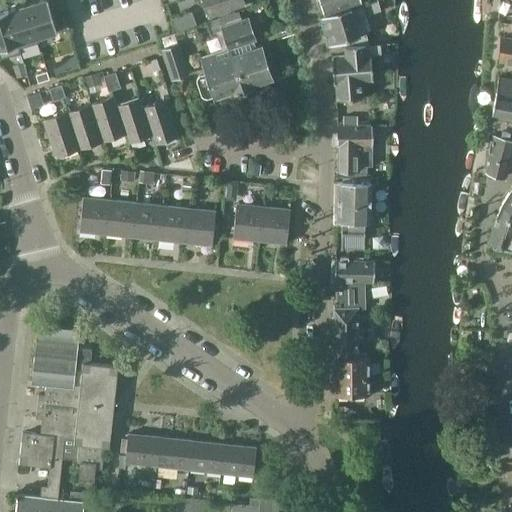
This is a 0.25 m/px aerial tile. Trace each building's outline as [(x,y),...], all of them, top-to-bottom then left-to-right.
[(57,31),(48,0),(39,0),(28,4),(38,37),(57,31)] [(202,0),(208,17),(246,4),(244,0),(202,0)] [(317,0),(318,1),(320,9),(323,10),(324,14),(360,4),(359,0),(317,0)] [(377,0),(373,0),(320,17),(328,44),(359,35),(354,19),(381,10),(377,0)] [(38,37),(28,4),(8,10),(20,48),(39,42),(38,37)] [(20,48),(8,10),(0,12),(0,59),(21,52),(20,48)] [(223,27),(230,48),(244,89),(272,79),(261,47),(256,49),(254,41),(255,41),(247,19),(223,27)] [(507,38),(501,36),(497,61),(511,62),(511,24),(509,24),(507,38)] [(382,43),(350,45),(344,46),(344,55),(331,55),(335,93),(364,91),(363,79),(374,79),(373,53),(382,53),(382,43)] [(187,74),(178,46),(162,52),(172,79),(187,74)] [(244,89),(230,48),(203,57),(208,73),(200,76),(198,78),(198,81),(203,95),(205,97),(207,97),(215,95),(216,98),(244,89)] [(156,60),(150,62),(152,70),(159,68),(156,60)] [(22,63),(14,66),(17,77),(26,74),(22,63)] [(57,66),(47,68),(50,75),(60,72),(57,66)] [(47,71),(36,75),(38,83),(49,79),(47,71)] [(115,71),(103,75),(108,91),(120,87),(115,71)] [(95,73),(82,77),(85,85),(97,80),(95,73)] [(496,91),(495,98),(511,101),(511,79),(498,77),(496,91)] [(61,84),(49,88),(53,100),(65,96),(61,84)] [(114,95),(94,102),(107,139),(126,133),(114,95)] [(140,97),(117,104),(129,142),(152,134),(143,106),(140,97)] [(166,98),(143,106),(152,134),(155,143),(179,135),(166,98)] [(491,125),(511,128),(511,101),(495,98),(492,116),(491,125)] [(94,102),(70,110),(83,148),(107,139),(94,102)] [(70,110),(43,119),(55,157),(83,148),(70,110)] [(372,125),(338,125),(338,171),(345,171),(345,177),(366,177),(366,165),(371,165),(372,125)] [(511,128),(491,125),(486,171),(505,177),(511,160),(511,128)] [(111,169),(101,169),(100,183),(110,184),(111,169)] [(134,172),(120,171),(119,181),(133,182),(134,172)] [(156,174),(140,172),(138,184),(154,186),(156,174)] [(366,182),(366,177),(345,177),(345,181),(337,181),(336,220),(341,220),(341,233),(365,234),(365,221),(370,221),(371,182),(366,182)] [(511,187),(502,202),(497,215),(511,219),(511,187)] [(79,231),(103,233),(107,199),(83,196),(79,231)] [(103,233),(128,236),(132,201),(107,199),(103,233)] [(128,236),(154,238),(158,204),(132,201),(128,236)] [(233,237),(260,240),(263,206),(237,203),(233,237)] [(154,238),(183,241),(187,207),(158,204),(154,238)] [(260,240),(286,243),(290,209),(263,206),(260,240)] [(214,223),(216,210),(187,207),(183,241),(212,245),(213,236),(218,236),(220,224),(214,223)] [(511,248),(511,219),(497,215),(487,244),(511,248)] [(335,260),(335,281),(359,282),(359,287),(372,287),(372,282),(374,281),(375,261),(335,260)] [(359,282),(335,281),(335,357),(358,357),(359,287),(359,282)] [(90,363),(91,350),(74,348),(76,332),(41,328),(35,379),(46,381),(45,394),(38,393),(37,410),(36,418),(45,419),(43,434),(22,431),(19,463),(50,467),(48,486),(42,485),(40,496),(17,493),(15,511),(83,511),(85,500),(58,497),(65,437),(74,438),(74,443),(109,447),(118,366),(90,363)] [(358,357),(335,357),(334,394),(340,394),(343,396),(351,396),(351,394),(368,394),(372,392),(372,384),(368,382),(368,357),(358,357)] [(125,462),(155,465),(158,436),(128,432),(127,438),(122,437),(121,450),(126,450),(125,462)] [(155,465),(186,468),(189,439),(158,436),(155,465)] [(186,468),(221,472),(224,443),(189,439),(186,468)] [(253,476),(257,446),(224,443),(221,472),(253,476)] [(78,478),(94,480),(96,461),(80,459),(78,478)] [(198,487),(188,486),(187,493),(197,494),(198,487)] [(261,499),(260,511),(293,511),(295,501),(261,499)]
